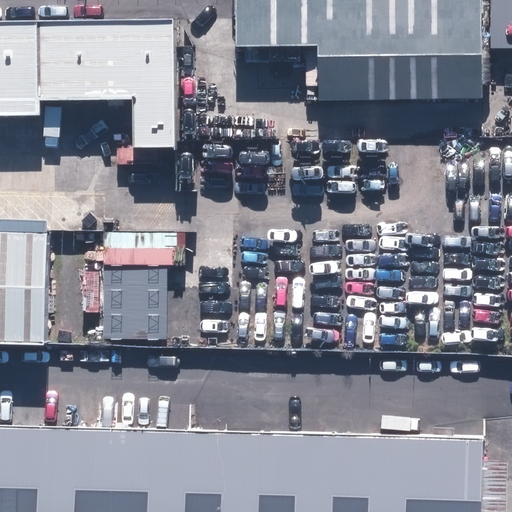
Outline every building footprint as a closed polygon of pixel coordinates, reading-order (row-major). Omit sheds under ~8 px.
[(482,0),(239,0),(240,45),(321,44),(322,98),(485,95),(482,0)] [(179,25),(0,27),(0,102),(4,102),(5,116),(49,116),(49,102),(143,101),(144,148),(180,148),(179,25)] [(56,220),(0,218),(0,342),(53,344),(56,220)] [(105,232),(104,267),(186,268),(187,233),(105,232)] [(102,272),(83,271),(81,313),(101,314),(102,272)] [(190,311),(108,310),(107,346),(190,347),(190,311)] [(0,511),(510,511),(511,460),(491,459),(491,434),(0,424),(0,511)]
